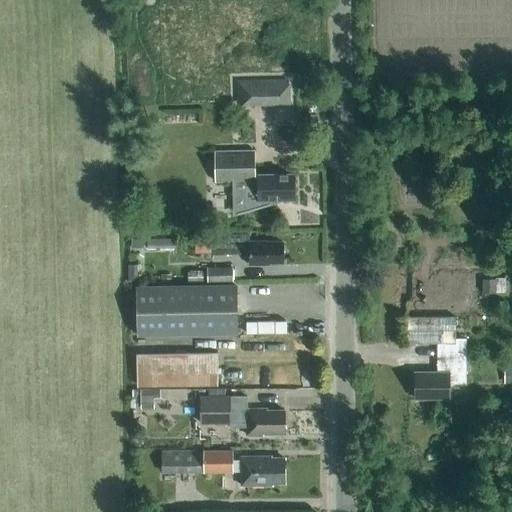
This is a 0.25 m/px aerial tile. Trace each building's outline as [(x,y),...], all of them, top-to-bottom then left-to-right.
[(255,103),(254,81),(243,81),(243,103),(255,103)] [(288,103),(287,81),(276,81),(276,103),(288,103)] [(199,110),(171,111),(171,119),(200,118),(199,110)] [(235,182),(236,215),(285,200),(298,200),(297,172),(258,173),(257,149),(216,150),(217,182),(235,182)] [(249,242),(249,234),(210,235),(210,253),(249,252),(249,264),(270,263),(270,262),(283,262),(283,243),(267,243),(267,241),(249,242)] [(132,245),(144,245),(144,237),(132,237),(132,245)] [(209,281),(234,280),(233,265),(208,266),(209,281)] [(136,285),(137,336),(238,334),(237,283),(136,285)] [(455,338),(455,317),(455,314),(407,315),(407,317),(406,317),(407,343),(437,343),(437,372),(415,372),(415,398),(449,398),(449,383),(466,383),(466,338),(455,338)] [(137,385),(218,384),(218,352),(137,354),(137,385)] [(209,389),(209,397),(225,396),(225,388),(209,389)] [(132,390),(132,399),(141,399),(141,408),(154,408),(154,397),(160,397),(163,399),(167,399),(167,389),(132,390)] [(200,397),(201,423),(230,422),(230,426),(247,426),(247,435),(264,435),(264,433),(285,433),(285,410),(267,410),(267,409),(247,409),(247,396),(225,396),(209,397),(200,397)] [(234,450),(160,452),(160,472),(202,471),(202,473),(241,473),(241,485),(273,485),(273,483),(285,483),(285,459),(272,459),(272,456),(241,456),(241,461),(234,461),(234,450)]
